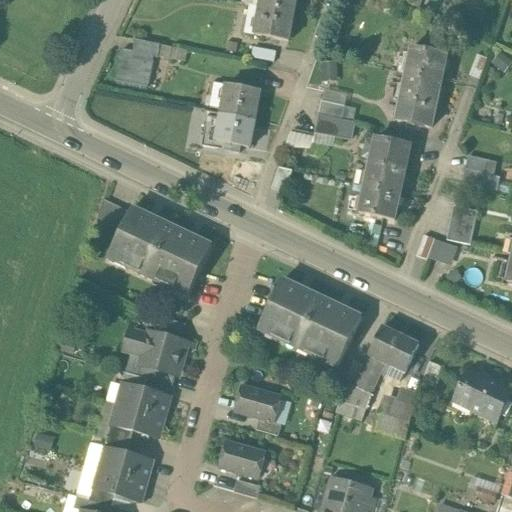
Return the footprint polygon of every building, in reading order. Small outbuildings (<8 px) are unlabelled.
[(261,0),(260,8),(294,14),(296,0),(261,0)] [(294,14),(260,8),(254,36),(289,43),(294,14)] [(448,56),(412,48),(406,75),(442,83),(448,56)] [(277,53),(253,49),(251,59),(275,64),(277,53)] [(154,56),(122,50),(116,82),(148,88),(154,56)] [(442,83),(406,75),(400,101),(436,109),(442,83)] [(260,93),(226,86),(221,115),(255,121),(260,93)] [(436,109),(400,101),(396,121),(411,124),(411,126),(421,128),(422,126),(432,129),(436,109)] [(181,125),(197,128),(199,112),(184,110),(181,125)] [(255,121),(221,115),(216,143),(226,145),(225,152),(237,155),(239,147),(250,149),(255,121)] [(341,120),(319,115),(315,134),(339,139),(343,121),(341,120)] [(411,148),(375,140),(375,142),(367,142),(363,158),(370,161),(365,187),(401,195),(411,148)] [(496,164),(469,157),(462,184),(483,189),(486,176),(494,178),(496,164)] [(292,171),(279,169),(272,190),(284,194),(292,171)] [(494,178),(486,176),(483,189),(491,191),(494,178)] [(401,195),(365,187),(359,214),(395,221),(401,195)] [(131,213),(104,200),(97,222),(121,234),(131,213)] [(453,206),(450,242),(476,244),(479,209),(453,206)] [(212,247),(132,209),(131,213),(121,234),(108,260),(188,298),(212,247)] [(435,241),(424,237),(417,258),(427,262),(435,241)] [(362,319),(282,281),(258,331),(338,369),(362,319)] [(186,326),(164,320),(161,331),(183,337),(186,326)] [(419,346),(383,328),(365,367),(355,387),(346,384),(341,401),(367,410),(375,388),(381,375),(387,377),(391,368),(405,375),(419,346)] [(186,345),(149,335),(149,337),(132,332),(126,353),(143,358),(141,366),(176,376),(177,376),(178,374),(176,373),(181,359),(182,359),(186,345)] [(365,367),(354,361),(344,382),(355,387),(365,367)] [(430,364),(421,389),(434,394),(443,369),(430,364)] [(176,376),(141,366),(138,377),(148,380),(173,387),(176,376)] [(511,394),(511,393),(468,372),(453,404),(472,414),(474,409),(498,420),(496,425),(497,426),(511,394)] [(138,377),(125,374),(122,386),(145,392),(148,380),(138,377)] [(145,392),(122,386),(116,406),(165,420),(171,399),(145,392)] [(281,399),(242,388),(235,413),(259,420),(274,424),(281,399)] [(393,417),(379,413),(374,432),(406,440),(416,406),(397,401),(393,417)] [(165,420),(116,406),(111,426),(133,433),(160,440),(165,420)] [(274,424),(259,420),(256,432),(279,438),(282,426),(274,424)] [(111,426),(110,426),(107,438),(130,444),(133,433),(111,426)] [(130,444),(107,438),(104,450),(127,456),(130,444)] [(266,455),(227,444),(220,469),(259,480),(266,455)] [(127,456),(104,450),(99,470),(147,484),(153,463),(127,456)] [(147,484),(99,470),(93,490),(115,497),(142,504),(147,484)] [(511,474),(509,474),(502,495),(511,497),(511,474)] [(472,478),(466,494),(495,504),(501,487),(472,478)] [(365,511),(372,491),(332,479),(322,511),(365,511)] [(260,488),(237,482),(234,494),(257,500),(260,488)] [(93,490),(92,490),(89,502),(106,507),(112,508),(115,497),(93,490)] [(511,511),(511,510),(511,497),(502,495),(496,511),(511,511)] [(89,502),(77,498),(73,510),(78,511),(104,511),(106,507),(89,502)]
